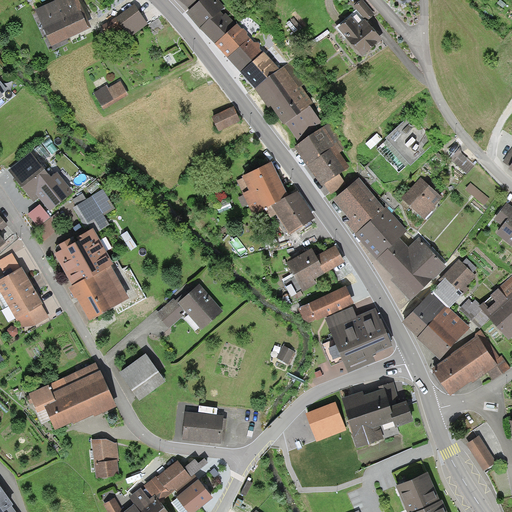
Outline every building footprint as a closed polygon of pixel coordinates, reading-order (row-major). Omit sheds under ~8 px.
[(76,0),(57,0),(35,10),(52,47),(92,29),(78,0),(76,0),(77,0),(76,0)] [(178,0),(190,10),(198,0),(178,0)] [(226,7),(219,0),(201,0),(190,10),(186,13),(215,45),(237,25),(223,10),(226,7)] [(365,20),(367,22),(375,15),(362,0),(354,7),(365,20)] [(115,18),(123,29),(129,38),(148,24),(135,4),(115,18)] [(115,18),(101,27),(109,39),(123,29),(115,18)] [(351,18),(338,29),(362,58),(383,40),(367,22),(365,20),(359,25),(351,18)] [(237,25),(215,45),(228,59),(250,39),(237,25)] [(254,89),(280,71),(260,49),(260,45),(258,43),(255,44),(250,39),(228,59),(254,89)] [(305,84),(290,63),(280,71),(254,89),(268,108),(270,107),(284,126),(285,124),(314,104),(301,86),(305,84)] [(94,93),(104,110),(129,95),(121,81),(109,88),(107,85),(94,93)] [(317,102),(314,104),(285,124),(299,144),(329,124),(331,123),(317,102)] [(212,118),(219,133),(241,122),(234,107),(212,118)] [(411,115),(385,139),(387,141),(409,164),(411,167),(437,142),(411,115)] [(345,149),(329,124),(299,144),(295,148),(302,158),(301,159),(321,188),(324,185),(339,175),(350,167),(340,152),(345,149)] [(409,164),(387,141),(377,150),(398,174),(409,164)] [(511,164),(511,147),(502,162),(510,167),(511,164)] [(458,150),(450,159),(467,174),(475,165),(458,150)] [(50,178),(31,152),(8,170),(37,207),(40,204),(47,213),(73,193),(57,173),(50,178)] [(272,163),(242,177),(249,191),(242,194),(253,215),(271,208),(289,197),(272,163)] [(346,184),(339,175),(324,185),(331,195),(346,184)] [(384,209),(359,178),(333,201),(350,221),(346,224),(355,235),(384,209)] [(421,178),(401,200),(424,220),(443,198),(421,178)] [(471,183),(465,189),(484,205),(490,199),(471,183)] [(103,190),(77,206),(89,226),(95,223),(100,231),(110,225),(103,214),(114,207),(103,190)] [(289,197),(271,208),(289,236),(315,219),(298,191),(289,197)] [(76,204),(86,199),(83,193),(73,198),(76,204)] [(503,226),(511,214),(511,206),(507,203),(494,220),(503,226)] [(51,218),(47,213),(40,204),(37,207),(28,214),(38,227),(51,218)] [(400,239),(408,232),(386,207),(384,209),(355,235),(355,236),(377,260),(400,239)] [(38,227),(34,230),(42,242),(66,225),(58,213),(51,218),(38,227)] [(511,214),(503,226),(496,234),(511,247),(511,214)] [(0,248),(6,243),(0,236),(0,232),(8,226),(0,215),(0,248)] [(55,255),(73,288),(111,266),(113,265),(94,230),(71,242),(70,240),(59,246),(62,251),(55,255)] [(127,231),(121,235),(131,251),(138,247),(127,231)] [(409,248),(400,239),(377,260),(394,278),(391,281),(411,302),(437,279),(438,280),(450,270),(420,238),(409,248)] [(335,246),(316,257),(322,266),(320,267),(324,274),(344,263),(335,246)] [(316,257),(312,249),(286,264),(305,296),(319,288),(314,280),(324,274),(320,267),(322,266),(316,257)] [(0,266),(6,277),(21,268),(12,254),(0,260),(0,266)] [(449,307),(450,308),(469,289),(467,287),(476,277),(473,273),(477,269),(467,259),(463,263),(459,259),(450,270),(438,280),(441,283),(432,293),(446,307),(448,308),(449,307)] [(130,299),(111,266),(73,288),(70,289),(90,322),(130,299)] [(0,280),(0,292),(16,321),(42,306),(43,305),(22,268),(21,268),(6,277),(0,280)] [(509,341),(511,337),(511,276),(499,288),(506,296),(485,315),(489,319),(509,341)] [(202,330),(223,311),(199,284),(182,300),(178,303),(184,310),(202,330)] [(317,321),(317,322),(354,305),(346,287),(309,304),(317,321)] [(446,307),(432,293),(402,323),(417,338),(446,307)] [(178,303),(182,300),(179,297),(176,301),(174,299),(156,314),(169,329),(183,316),(180,313),(184,310),(178,303)] [(480,329),(489,319),(485,315),(478,307),(480,305),(476,300),(472,303),(469,299),(460,309),(480,329)] [(309,324),(317,321),(309,304),(298,309),(304,320),(309,324)] [(42,306),(16,321),(20,328),(35,326),(49,318),(42,306)] [(353,307),(325,319),(345,367),(393,348),(381,319),(380,319),(376,309),(357,316),(353,307)] [(448,308),(446,307),(417,338),(416,339),(440,362),(470,328),(450,308),(449,307),(448,308)] [(448,358),(432,370),(450,397),(472,382),(473,384),(488,374),(493,381),(511,369),(502,356),(500,357),(481,330),(474,335),(476,337),(447,357),(448,358)] [(283,346),(276,358),(289,365),(296,353),(283,346)] [(119,373),(139,402),(166,384),(146,355),(119,373)] [(117,408),(96,364),(29,394),(38,414),(45,411),(54,431),(72,423),(73,425),(93,416),(94,418),(117,408)] [(383,386),(342,400),(355,437),(353,438),(357,449),(384,440),(380,427),(393,423),(395,429),(413,423),(402,390),(397,392),(393,382),(383,386)] [(347,430),(336,403),(306,414),(317,442),(347,430)] [(224,417),(185,412),(182,440),(221,444),(221,442),(225,442),(227,420),(224,419),(224,417)] [(466,445),(484,471),(497,463),(480,436),(466,445)] [(92,440),(97,478),(119,476),(118,461),(119,461),(117,443),(115,443),(106,439),(92,440)] [(195,460),(184,468),(191,477),(208,464),(205,459),(198,464),(195,460)] [(155,496),(160,503),(175,491),(179,497),(199,481),(195,477),(192,479),(191,477),(184,468),(178,461),(157,477),(156,476),(144,486),(153,498),(155,496)] [(440,502),(428,473),(395,487),(406,511),(447,511),(442,501),(440,502)] [(179,497),(177,498),(187,511),(196,511),(213,499),(199,481),(179,497)] [(0,487),(0,511),(15,511),(12,507),(14,506),(0,487)] [(167,511),(160,503),(155,496),(153,498),(150,500),(141,488),(128,498),(134,505),(139,511),(167,511)] [(103,504),(107,511),(122,511),(115,498),(103,504)]
